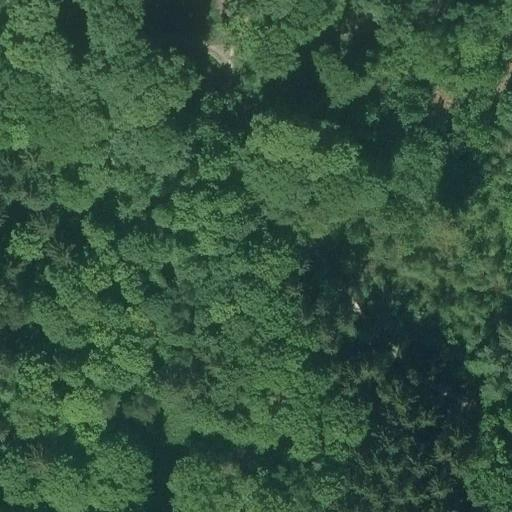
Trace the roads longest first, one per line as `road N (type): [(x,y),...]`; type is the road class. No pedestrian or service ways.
road 1 (track): [(511,444),(408,375),(356,315),(256,165),(231,51)]
road 2 (track): [(231,51),(91,64),(20,112)]
